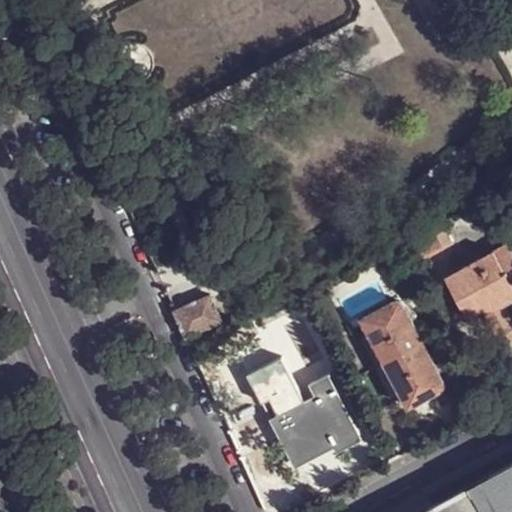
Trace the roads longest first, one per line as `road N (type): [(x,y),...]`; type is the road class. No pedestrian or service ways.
road 1 (unclassified): [(147,294),(14,0)]
road 2 (unclassified): [(244,511),(147,294)]
road 3 (primary): [(132,494),(61,332)]
road 4 (primary): [(61,332),(0,195)]
